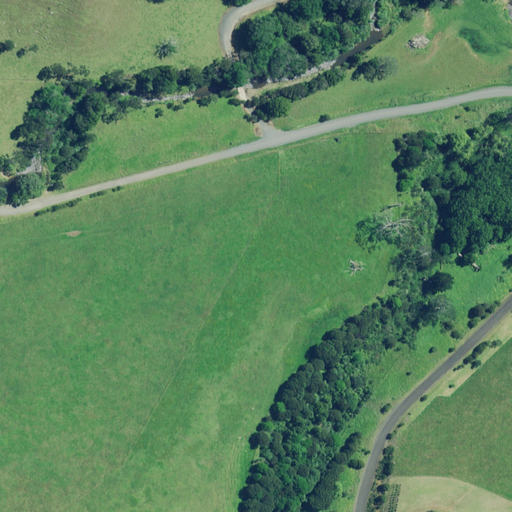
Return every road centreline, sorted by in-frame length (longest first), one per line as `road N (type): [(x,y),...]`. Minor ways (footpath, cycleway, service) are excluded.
road 1 (residential): [(511,91),(368,117),(0,210)]
road 2 (track): [(274,140),(240,89),(226,36),(234,12),(273,0)]
